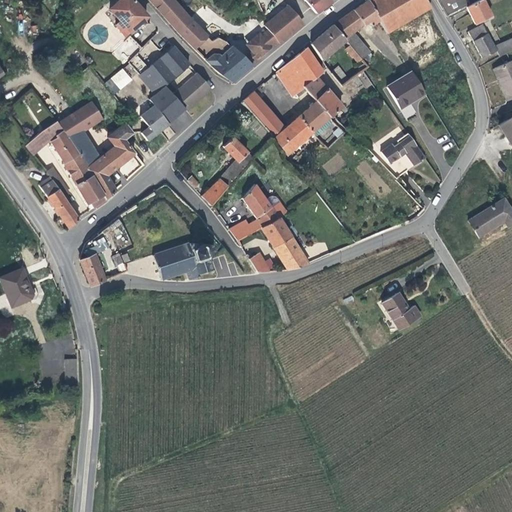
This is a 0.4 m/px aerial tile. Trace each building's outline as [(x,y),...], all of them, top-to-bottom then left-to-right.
[(122,37),(125,41),(130,35),(146,21),(144,18),(146,16),(131,0),(118,0),(109,9),(118,21),(114,24),(123,36),(122,37)] [(147,0),(179,35),(216,73),(232,82),(251,66),(249,64),(243,58),(226,42),(217,38),(212,42),(191,22),(172,0),(147,0)] [(330,0),(303,0),(315,14),(331,2),(330,0)] [(368,0),(367,1),(378,19),(386,33),(429,8),(424,0),(368,0)] [(479,0),(436,0),(446,17),(464,8),(479,0)] [(489,19),(481,0),(479,0),(464,8),(471,26),(489,19)] [(332,25),(345,40),(368,21),(371,25),(378,19),(367,1),(332,25)] [(277,42),(278,44),(300,26),(301,21),(288,6),(264,26),(268,31),(277,42)] [(311,44),(321,60),(345,40),(332,25),(311,44)] [(469,35),(481,58),(496,51),(483,27),(469,35)] [(251,52),(243,58),(249,64),(256,58),(257,59),(270,48),(277,42),(268,31),(260,37),(258,34),(245,44),(251,52)] [(125,41),(112,53),(123,66),(125,63),(134,54),(141,48),(130,35),(125,41)] [(511,37),(496,43),(499,54),(511,49),(511,37)] [(339,66),(329,73),(340,86),(346,82),(367,66),(350,46),(346,49),(353,57),(355,56),(359,62),(344,73),(339,66)] [(138,76),(153,93),(162,86),(187,64),(172,47),(147,68),(138,76)] [(305,48),(276,73),(292,96),(295,94),(298,97),(306,91),(303,87),(315,77),(321,72),(305,48)] [(134,54),(125,63),(137,77),(138,76),(147,68),(134,54)] [(511,60),(493,68),(499,83),(498,84),(504,100),(511,97),(511,60)] [(116,71),(104,81),(109,87),(121,78),(116,71)] [(401,108),(424,94),(410,72),(387,87),(401,108)] [(196,102),(210,90),(195,73),(170,95),(183,109),(193,100),(196,102)] [(306,91),(308,93),(328,117),(340,106),(315,77),(303,87),(306,91)] [(340,86),(350,100),(357,96),(346,82),(340,86)] [(152,106),(166,124),(183,109),(170,95),(162,86),(153,93),(146,99),(152,106)] [(252,93),(240,103),(268,135),(285,155),(328,117),(308,93),(306,96),(313,104),(284,129),(252,93)] [(183,109),(185,112),(196,102),(193,100),(183,109)] [(89,102),(57,122),(63,131),(67,139),(74,135),(100,119),(89,102)] [(411,104),(400,110),(405,119),(416,113),(411,104)] [(156,132),(166,124),(152,106),(138,116),(146,127),(139,133),(145,140),(154,133),(153,133),(156,131),(156,132)] [(511,116),(496,127),(511,151),(511,116)] [(54,119),(23,145),(32,157),(49,142),(63,131),(57,122),(54,119)] [(67,139),(104,200),(113,191),(105,175),(132,152),(122,139),(130,132),(123,123),(105,136),(113,146),(91,163),(74,135),(67,139)] [(90,204),(93,208),(104,200),(67,139),(63,131),(49,142),(63,164),(87,206),(90,204)] [(426,159),(408,134),(397,142),(399,144),(394,148),(392,145),(382,153),(388,161),(398,154),(401,157),(406,153),(415,166),(426,159)] [(222,191),(242,166),(237,161),(245,153),(230,137),(220,146),(234,159),(222,175),(216,182),(201,197),(209,206),(222,191)] [(398,154),(388,161),(390,164),(401,157),(398,154)] [(132,157),(119,170),(126,177),(139,165),(132,157)] [(45,172),(48,176),(55,186),(60,183),(48,166),(46,168),(41,161),(37,163),(44,172),(45,172)] [(37,184),(66,227),(77,218),(65,201),(55,186),(48,176),(37,184)] [(190,176),(185,180),(193,189),(197,184),(190,176)] [(55,186),(65,201),(70,197),(61,183),(60,183),(55,186)] [(241,199),(256,220),(261,227),(277,218),(285,212),(276,198),(273,197),(271,196),(270,197),(264,200),(253,184),(241,199)] [(464,222),(467,227),(474,239),(500,223),(501,225),(504,230),(511,225),(511,220),(511,219),(505,208),(502,204),(500,201),(464,222)] [(277,218),(261,227),(260,228),(264,235),(288,270),(307,265),(306,262),(277,218)] [(244,221),(229,230),(236,241),(253,232),(260,228),(261,227),(256,220),(247,225),(244,221)] [(504,230),(501,225),(500,223),(474,239),(475,241),(478,246),(504,230)] [(260,228),(253,232),(257,239),(264,235),(260,228)] [(111,235),(115,246),(116,247),(130,241),(125,229),(111,235)] [(253,232),(236,241),(241,247),(257,239),(253,232)] [(96,253),(109,248),(104,237),(91,242),(96,253)] [(213,274),(214,271),(211,269),(207,257),(209,257),(213,252),(210,245),(203,243),(194,247),(193,244),(190,243),(188,244),(187,243),(150,256),(159,280),(185,272),(188,280),(195,278),(196,280),(198,280),(199,276),(210,272),(213,274)] [(257,253),(269,272),(277,271),(264,250),(257,253)] [(119,253),(111,256),(119,272),(126,269),(119,253)] [(257,253),(248,259),(256,272),(260,273),(269,272),(257,253)] [(93,254),(79,260),(89,286),(104,279),(93,254)] [(34,294),(21,267),(0,276),(0,284),(10,307),(31,298),(34,294)] [(405,310),(395,294),(380,304),(397,330),(417,318),(411,307),(405,310)] [(65,358),(64,383),(77,383),(77,359),(65,358)]
